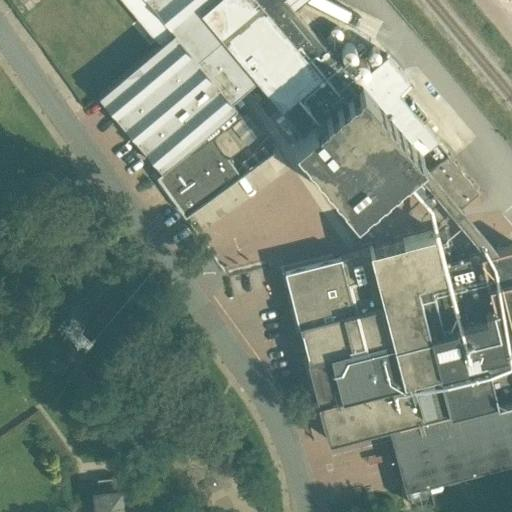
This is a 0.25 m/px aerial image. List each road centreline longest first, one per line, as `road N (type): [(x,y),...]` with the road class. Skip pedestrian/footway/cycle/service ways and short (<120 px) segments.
road 1 (unclassified): [(309,511),(306,486),(271,413),(0,37)]
road 2 (unknown): [(365,0),(511,185)]
